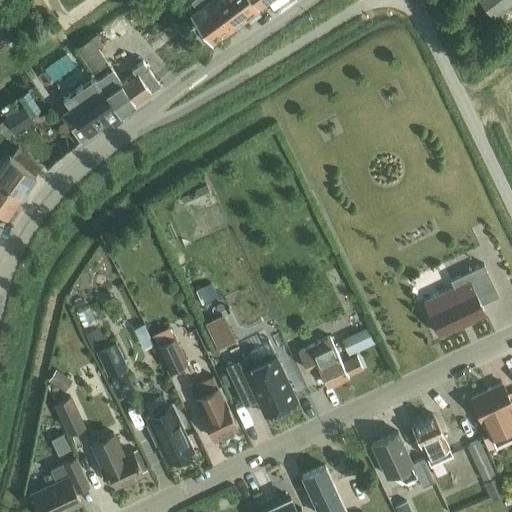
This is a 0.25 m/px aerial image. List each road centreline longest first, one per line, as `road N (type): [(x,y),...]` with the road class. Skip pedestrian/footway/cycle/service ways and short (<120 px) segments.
road 1 (residential): [(137,511),(511,336)]
road 2 (unclassified): [(378,0),(217,93),(120,131)]
road 3 (tertiary): [(120,131),(308,0)]
road 4 (unclassified): [(511,206),(413,0)]
road 5 (tertiary): [(0,282),(42,204),(120,131)]
